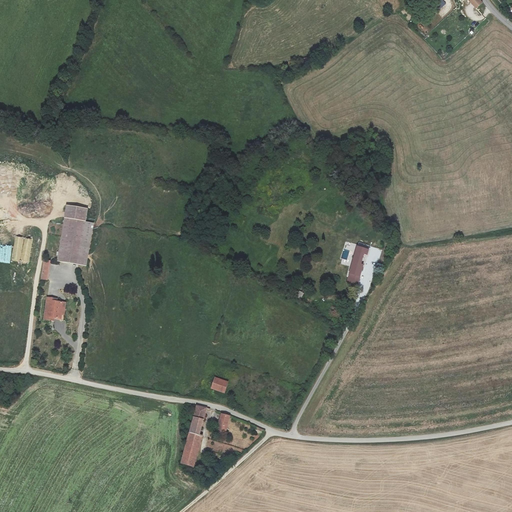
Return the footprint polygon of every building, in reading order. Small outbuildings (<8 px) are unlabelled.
[(421,0),(420,1),(437,16),(448,3),(444,0),(421,0)] [(476,0),(467,0),(467,1),(466,2),(476,11),(482,6),(476,0)] [(91,214),(70,211),(61,266),(89,270),(96,228),(88,227),(91,214)] [(34,248),(38,249),(41,236),(26,234),(21,266),(29,267),(30,260),(33,260),(34,255),(33,255),(34,248)] [(351,279),(361,283),(363,274),(362,270),(365,260),(367,260),(369,255),(368,254),(369,252),(359,249),(351,279)] [(55,305),(55,303),(49,301),(45,324),(54,325),(55,322),(62,323),(63,318),(61,318),(63,311),(64,311),(64,307),(58,306),(55,305)] [(211,389),(223,392),(227,381),(215,377),(211,389)] [(197,405),(189,432),(200,435),(207,407),(197,405)] [(217,432),(225,434),(229,418),(226,417),(227,415),(222,413),(217,432)] [(202,436),(200,435),(189,432),(180,464),(193,467),(202,436)]
